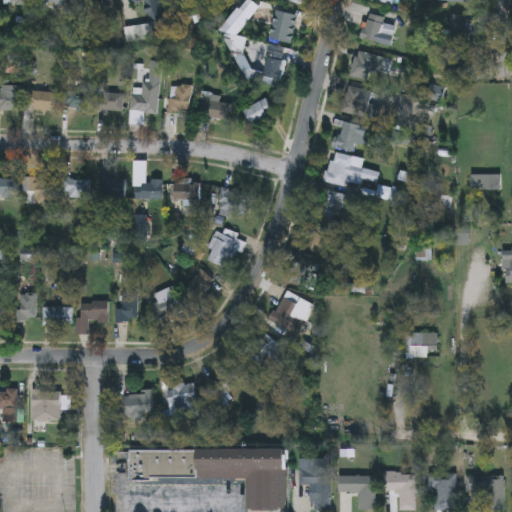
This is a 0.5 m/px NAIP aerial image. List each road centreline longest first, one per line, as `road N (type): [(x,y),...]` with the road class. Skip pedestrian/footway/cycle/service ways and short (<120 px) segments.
road 1 (residential): [(225,329),(278,230),(337,0)]
road 2 (residential): [(0,146),(210,151),(294,172)]
road 3 (residential): [(0,358),(167,358),(225,329)]
road 4 (residential): [(95,511),(93,358)]
